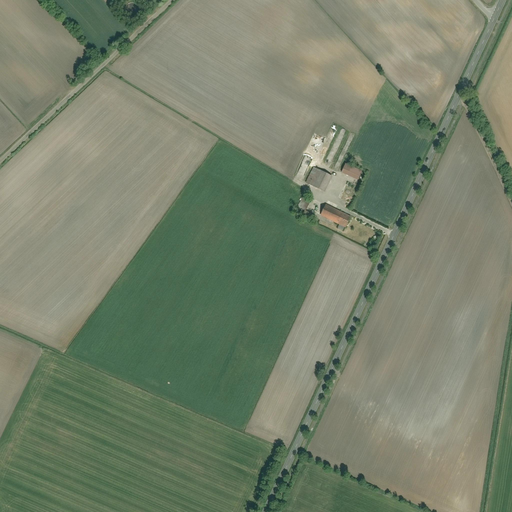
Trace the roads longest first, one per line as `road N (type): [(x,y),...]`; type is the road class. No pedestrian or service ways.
road 1 (tertiary): [(266,511),(494,19)]
road 2 (unclassified): [(0,160),(168,0)]
